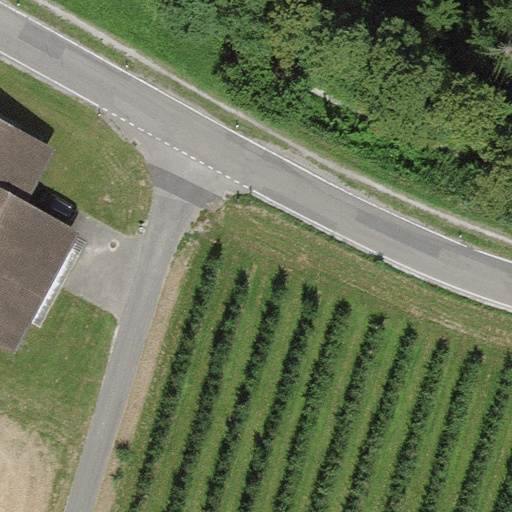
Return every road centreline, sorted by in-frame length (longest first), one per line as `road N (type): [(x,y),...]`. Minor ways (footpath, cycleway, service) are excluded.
road 1 (residential): [(511,281),(425,253),(0,27)]
road 2 (track): [(82,511),(197,136)]
